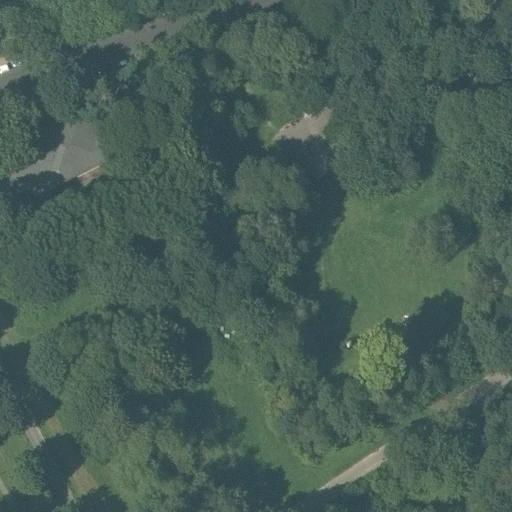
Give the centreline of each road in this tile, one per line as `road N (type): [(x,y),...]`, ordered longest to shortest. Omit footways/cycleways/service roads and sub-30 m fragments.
road 1 (residential): [(0,92),(269,0)]
road 2 (track): [(271,129),(408,69),(450,64),(493,69),(511,113)]
road 3 (track): [(300,511),(511,398)]
road 4 (unclassified): [(74,511),(0,369)]
